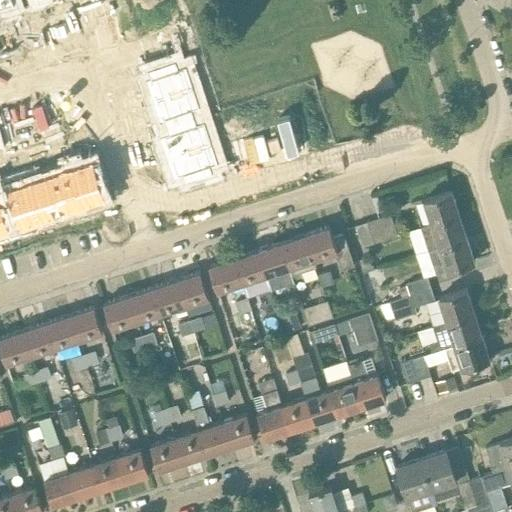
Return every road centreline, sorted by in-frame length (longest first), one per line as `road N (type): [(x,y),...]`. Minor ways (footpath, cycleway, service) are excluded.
road 1 (residential): [(0,298),(467,147)]
road 2 (residential): [(142,511),(511,387)]
road 3 (residential): [(466,0),(503,104),(497,131),(467,147)]
